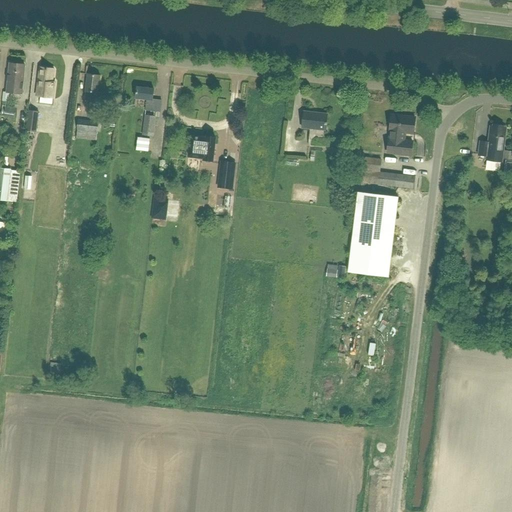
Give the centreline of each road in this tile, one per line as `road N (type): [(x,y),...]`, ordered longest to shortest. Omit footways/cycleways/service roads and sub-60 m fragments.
road 1 (unclassified): [(447,121),(410,91),(0,42)]
road 2 (unclassified): [(393,511),(447,121)]
road 3 (tertiary): [(511,21),(316,0)]
